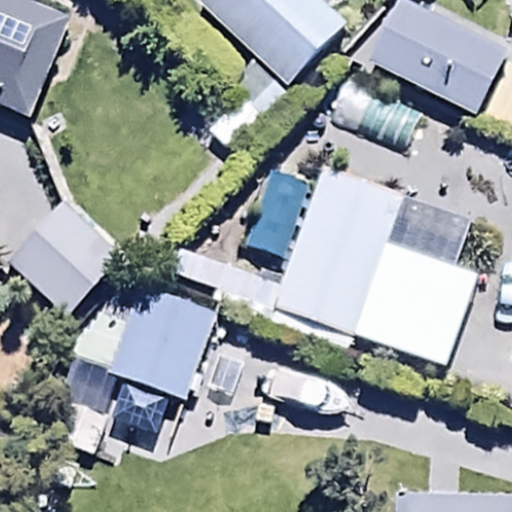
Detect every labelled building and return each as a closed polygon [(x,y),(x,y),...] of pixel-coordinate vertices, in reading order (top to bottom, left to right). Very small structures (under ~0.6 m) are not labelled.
[(5,0),(0,0),(0,114),(21,123),(62,23),(5,0)] [(328,1),(327,0),(202,0),(191,13),(282,93),(339,28),(319,11),(328,1)] [(409,103),(413,95),(470,124),(504,56),(395,0),(394,0),(360,68),(373,74),(369,83),(409,103)] [(235,102),(199,139),(232,171),(268,135),(235,102)] [(341,354),(390,219),(395,205),(319,177),(264,326),(341,354)] [(190,211),(164,189),(117,243),(143,265),(190,211)] [(0,273),(59,325),(114,263),(53,209),(0,269),(0,273)] [(136,294),(106,382),(179,408),(210,320),(136,294)]
